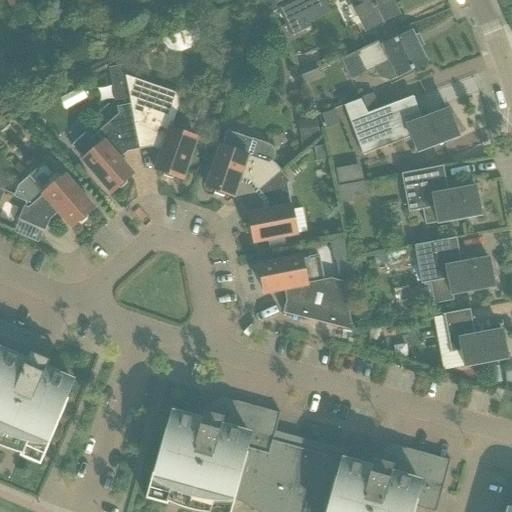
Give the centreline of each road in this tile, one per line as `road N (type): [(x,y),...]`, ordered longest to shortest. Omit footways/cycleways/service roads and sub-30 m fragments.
road 1 (residential): [(487,428),(216,352)]
road 2 (residential): [(216,352),(193,255),(168,239),(144,243),(86,307)]
road 3 (residential): [(142,328),(83,511)]
